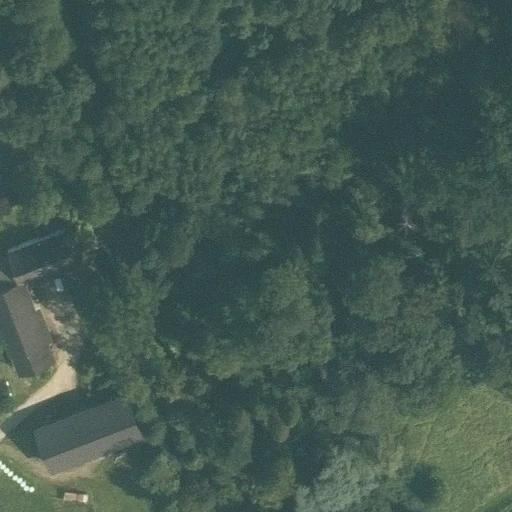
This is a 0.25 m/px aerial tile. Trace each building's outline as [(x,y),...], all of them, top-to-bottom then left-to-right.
[(87,219),(75,224),(82,238),(93,237),(87,219)] [(75,224),(7,250),(20,276),(57,262),(67,258),(69,263),(88,256),(86,248),(82,238),(75,224)] [(94,245),(93,237),(82,238),(86,248),(89,248),(94,245)] [(110,296),(89,248),(86,248),(88,256),(69,263),(67,258),(57,262),(76,310),(110,296)] [(50,358),(20,276),(7,250),(0,252),(0,318),(20,370),(50,358)] [(136,317),(121,323),(124,335),(140,328),(136,317)] [(127,390),(38,424),(53,465),(142,431),(127,390)]
